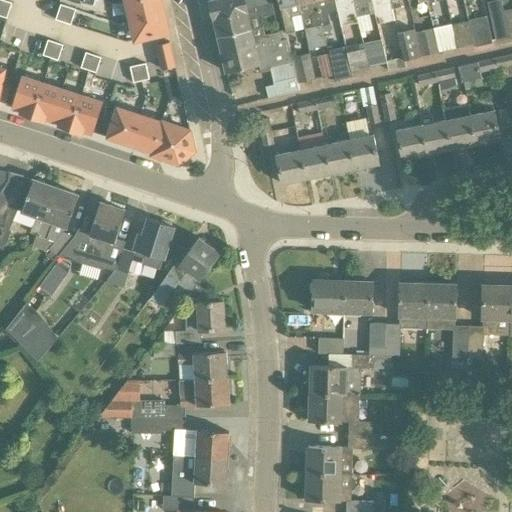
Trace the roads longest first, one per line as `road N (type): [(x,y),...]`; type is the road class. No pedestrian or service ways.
road 1 (residential): [(264,511),(268,364),(255,220)]
road 2 (residential): [(205,204),(0,133)]
road 3 (residential): [(205,204),(220,164),(183,0)]
road 4 (residential): [(414,229),(255,220)]
road 5 (residential): [(414,229),(429,198),(511,174)]
